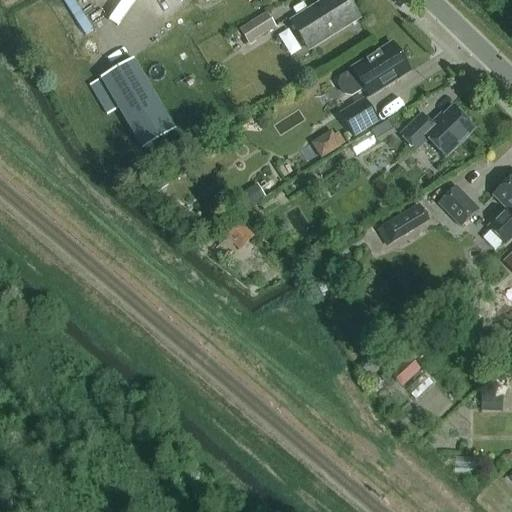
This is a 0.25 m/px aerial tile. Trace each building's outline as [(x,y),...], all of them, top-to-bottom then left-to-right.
[(308,51),(358,19),(346,0),(327,0),(291,23),(308,51)] [(266,15),(238,32),(248,47),(276,30),(266,15)] [(369,98),(409,73),(392,45),(352,70),(352,71),(340,79),(338,87),(343,97),(352,98),(364,90),(369,98)] [(174,132),(133,62),(90,87),(109,118),(118,113),(141,152),(174,132)] [(353,138),(377,123),(363,101),(340,116),(353,138)] [(474,131),(452,108),(435,124),(433,122),(430,125),(421,115),(399,137),(415,153),(427,141),(445,160),(474,131)] [(378,146),(397,134),(389,121),(370,134),(378,146)] [(490,232),(482,240),(493,252),(501,244),(502,246),(511,236),(511,177),(495,194),(506,206),(484,227),(490,232)] [(162,179),(152,186),(157,194),(168,186),(162,179)] [(257,186),(246,192),(254,205),(265,199),(257,186)] [(460,228),(478,211),(455,188),(438,205),(460,228)] [(397,220),(382,230),(390,244),(405,234),(397,220)] [(240,223),(226,239),(240,252),(254,237),(240,223)] [(370,351),(359,368),(369,375),(381,357),(370,351)] [(409,359),(390,375),(397,383),(401,388),(420,371),(409,359)] [(388,372),(381,378),(391,389),(397,383),(390,375),(388,372)] [(501,396),(480,396),(480,413),(501,413),(501,396)] [(455,459),(454,470),(474,471),(475,460),(455,459)]
